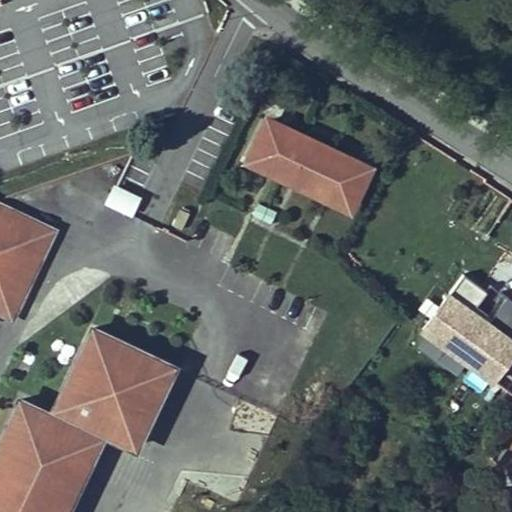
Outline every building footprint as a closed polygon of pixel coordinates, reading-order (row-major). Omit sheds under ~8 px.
[(349,206),(368,168),(334,152),(302,136),(268,120),(249,159),(284,175),(316,190),(349,206)] [(131,218),(141,197),(113,184),(103,205),(131,218)] [(174,218),(171,224),(182,229),(189,213),(181,209),(175,220),(174,218)] [(0,511),(63,511),(99,438),(87,431),(90,425),(103,430),(134,446),(172,366),(92,328),(50,415),(20,399),(0,440),(0,306),(10,285),(22,291),(51,231),(16,214),(12,220),(0,213),(0,511)] [(448,294),(511,339),(511,296),(468,264),(448,294)] [(22,291),(10,285),(0,306),(0,309),(11,315),(22,291)] [(422,329),(494,380),(511,355),(511,339),(448,294),(422,329)] [(511,355),(494,380),(511,393),(511,355)] [(90,425),(87,431),(99,438),(103,430),(90,425)] [(511,442),(495,465),(511,476),(511,442)]
